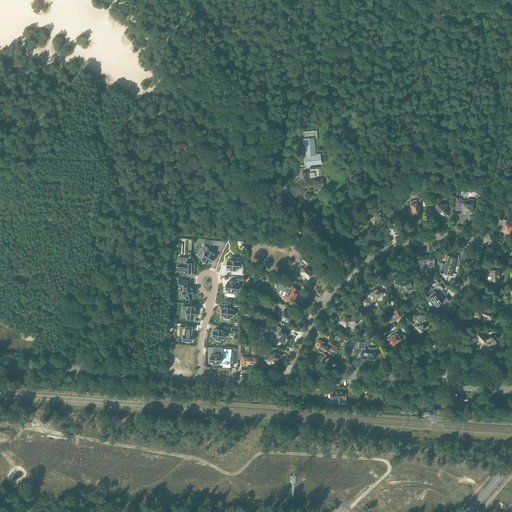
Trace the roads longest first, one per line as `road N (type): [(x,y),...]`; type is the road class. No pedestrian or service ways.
road 1 (unknown): [(511,115),(433,106),(217,23),(126,5),(88,24),(28,23),(0,33)]
road 2 (residential): [(289,376),(317,312),(358,265),(405,242),(477,239)]
road 3 (unclassified): [(199,378),(0,364)]
road 4 (track): [(486,0),(483,33),(501,129),(495,165)]
